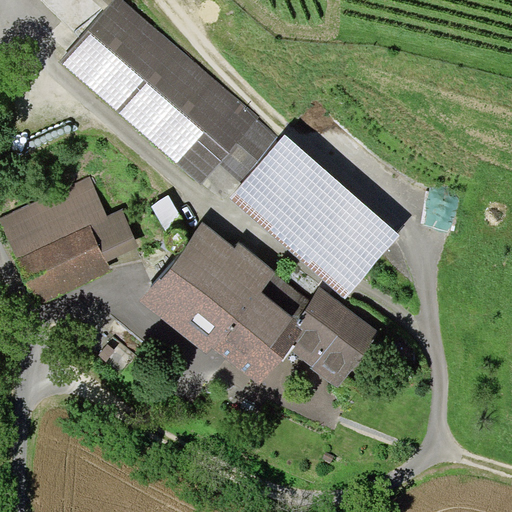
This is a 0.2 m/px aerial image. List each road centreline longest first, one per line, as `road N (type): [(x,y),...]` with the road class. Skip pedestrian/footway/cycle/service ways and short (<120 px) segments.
road 1 (track): [(49,358),(290,498),(381,486),(443,442),(511,469)]
road 2 (track): [(443,442),(442,351),(419,239)]
road 3 (residential): [(17,511),(25,391),(49,358)]
